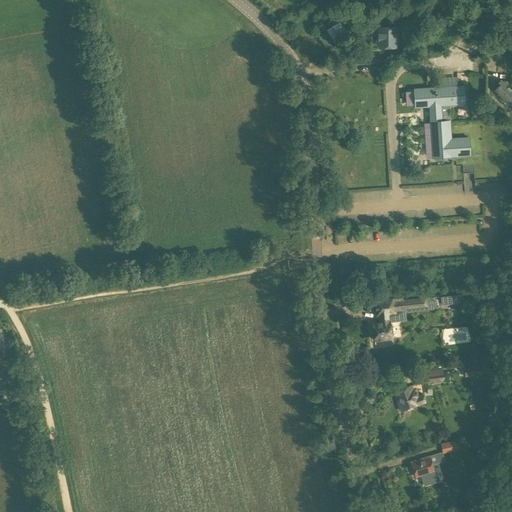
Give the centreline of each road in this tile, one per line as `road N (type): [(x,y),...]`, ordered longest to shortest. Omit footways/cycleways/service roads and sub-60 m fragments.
road 1 (unclassified): [(370,511),(324,352),(307,102),(278,41),(234,0)]
road 2 (track): [(66,511),(31,353),(0,299)]
